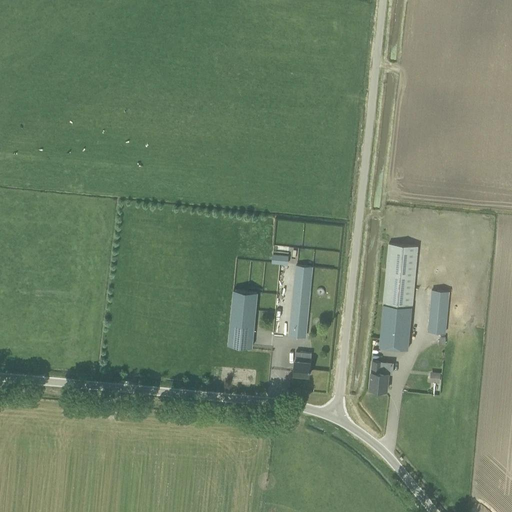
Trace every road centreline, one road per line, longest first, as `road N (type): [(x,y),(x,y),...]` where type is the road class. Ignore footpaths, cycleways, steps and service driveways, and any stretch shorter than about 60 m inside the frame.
road 1 (unclassified): [(335,415),(382,0)]
road 2 (unclassified): [(335,415),(0,377)]
road 3 (unclassified): [(430,511),(381,450),(335,415)]
